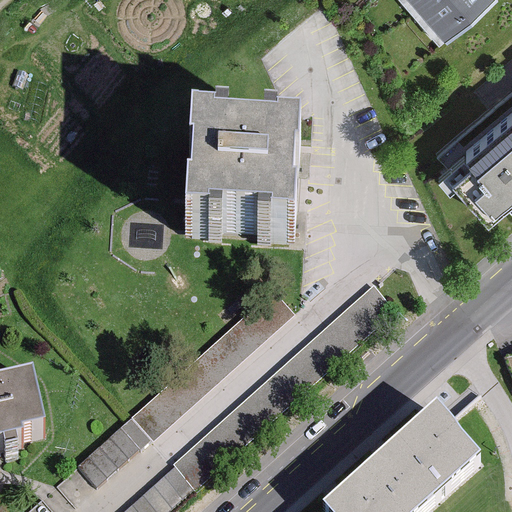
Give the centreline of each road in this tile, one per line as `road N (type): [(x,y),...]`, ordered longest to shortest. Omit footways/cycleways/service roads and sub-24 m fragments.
road 1 (residential): [(511,271),(241,511)]
road 2 (unknown): [(417,259),(321,48)]
